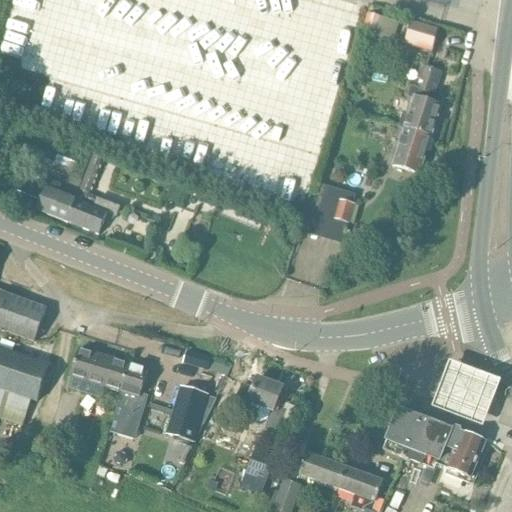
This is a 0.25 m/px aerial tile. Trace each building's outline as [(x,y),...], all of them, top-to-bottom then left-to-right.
[(366,14),(362,30),(376,34),(380,18),(366,14)] [(432,54),(438,29),(411,22),(404,47),(432,54)] [(403,114),(398,128),(403,130),(431,138),(440,108),(431,105),(441,75),(422,69),(416,88),(410,87),(407,97),(412,99),(407,115),(403,114)] [(23,113),(28,101),(13,95),(8,107),(23,113)] [(400,142),(391,168),(419,177),(431,138),(403,130),(398,128),(395,140),(400,142)] [(22,180),(17,193),(40,203),(36,212),(67,225),(75,202),(82,183),(80,182),(74,180),(63,175),(27,161),(26,164),(35,167),(30,183),(22,180)] [(356,193),(321,182),(317,195),(322,197),(316,216),(311,215),(307,232),(343,243),(345,233),(334,230),(335,223),(327,221),(331,202),(352,207),(356,193)] [(75,202),(67,225),(99,237),(107,216),(116,220),(120,210),(121,209),(96,199),(92,209),(76,202),(75,203),(75,202)] [(339,204),(334,221),(348,225),(350,226),(356,207),(353,206),(340,202),(339,204)] [(243,210),(240,218),(250,222),(253,214),(243,210)] [(263,218),(260,226),(270,230),(274,222),(263,218)] [(193,266),(201,247),(184,240),(176,259),(193,266)] [(0,333),(34,345),(40,329),(46,310),(1,293),(0,293),(0,333)] [(120,395),(128,366),(79,351),(67,391),(100,401),(103,390),(114,393),(120,395)] [(0,421),(23,429),(32,402),(37,403),(48,368),(0,352),(0,421)] [(208,372),(211,361),(211,359),(187,353),(185,358),(183,365),(208,372)] [(119,405),(118,408),(135,414),(141,392),(148,372),(128,366),(120,395),(117,404),(119,405)] [(446,392),(437,416),(488,434),(496,411),(505,386),(454,368),(446,392)] [(242,385),(234,405),(241,408),(245,410),(247,405),(271,415),(272,415),(273,413),(275,408),(282,390),(256,380),(253,389),(246,386),(242,385)] [(172,417),(166,437),(194,445),(216,400),(208,398),(208,397),(180,389),(173,413),(172,417)] [(460,434),(461,435),(461,431),(456,429),(453,431),(400,411),(384,454),(435,474),(436,469),(446,472),(460,434)] [(270,416),(264,431),(266,432),(275,435),(280,422),(281,421),(270,416)] [(472,439),(461,435),(460,434),(446,472),(471,482),(486,444),(480,442),(481,441),(472,437),(472,439)] [(263,483),(272,456),(273,455),(257,449),(248,473),(255,476),(253,480),(263,483)] [(336,491),(344,469),(307,455),(298,478),(336,491)] [(344,469),(336,491),(354,498),(351,509),(359,511),(373,511),(384,483),(344,469)] [(293,511),(301,487),(282,482),(279,494),(273,492),(267,511),(293,511)]
